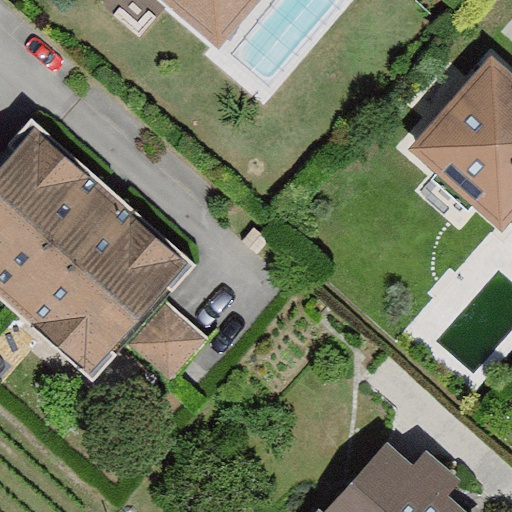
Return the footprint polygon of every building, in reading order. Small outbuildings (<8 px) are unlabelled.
[(250,0),(165,0),(216,42),(250,0)] [(511,213),(511,79),(486,56),(406,146),(499,228),(511,213)] [(185,249),(25,115),(0,144),(0,290),(88,364),(108,341),(144,295),(185,249)] [(199,337),(144,295),(108,341),(163,383),(199,337)] [(467,511),(381,434),(310,511),(467,511)]
